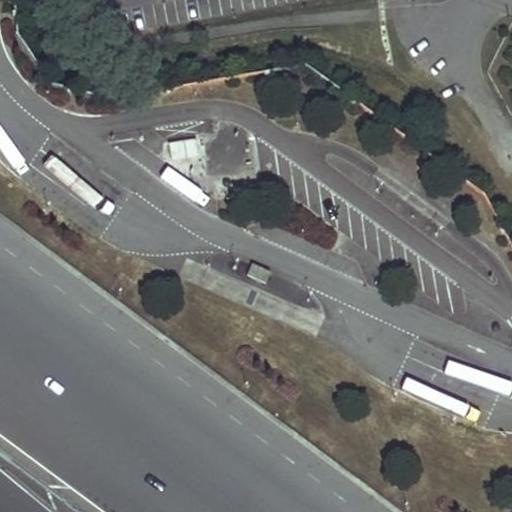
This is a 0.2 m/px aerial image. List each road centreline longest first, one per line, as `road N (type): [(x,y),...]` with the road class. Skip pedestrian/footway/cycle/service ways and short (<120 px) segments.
road 1 (motorway): [(209,511),(20,350)]
road 2 (motorway): [(209,467),(20,350)]
road 3 (residential): [(478,0),(446,32),(511,151)]
road 4 (motorway): [(382,511),(209,467)]
